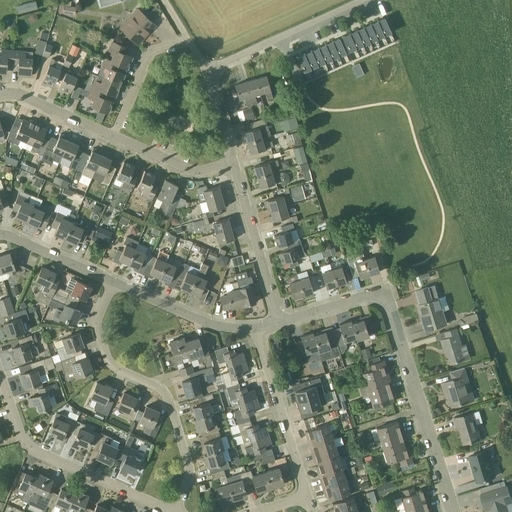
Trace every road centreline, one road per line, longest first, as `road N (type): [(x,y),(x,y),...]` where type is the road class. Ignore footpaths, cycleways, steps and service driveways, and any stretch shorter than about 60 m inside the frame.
road 1 (residential): [(278,321),(383,290),(451,511)]
road 2 (residential): [(179,511),(188,469),(163,391),(118,369),(97,331),(111,282)]
road 3 (residential): [(0,378),(32,451),(165,511)]
road 4 (unclassified): [(205,71),(364,0)]
road 5 (residential): [(305,491),(256,328)]
road 6 (residential): [(278,321),(233,164)]
road 7 (residential): [(256,328),(201,321),(111,282)]
road 8 (residential): [(112,136),(152,48),(187,39)]
road 9 (residential): [(233,164),(190,167),(112,136)]
road 10 (residential): [(112,136),(17,93),(0,94)]
road 11 (residential): [(111,282),(0,235)]
